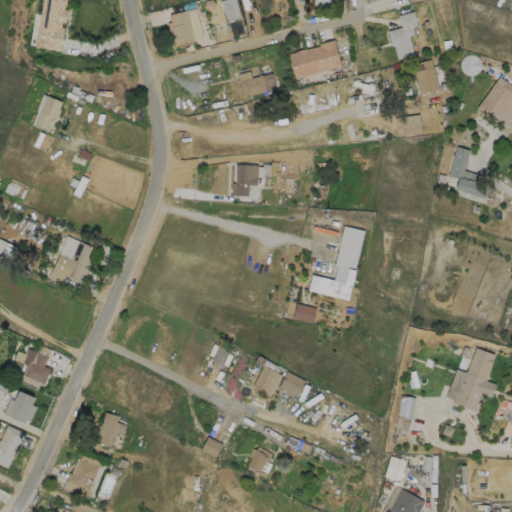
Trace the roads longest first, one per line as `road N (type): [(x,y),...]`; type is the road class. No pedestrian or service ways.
road 1 (tertiary): [(134,0),(155,99),(155,182),(15,511)]
road 2 (residential): [(151,67),(361,14)]
road 3 (residential): [(263,428),(93,338)]
